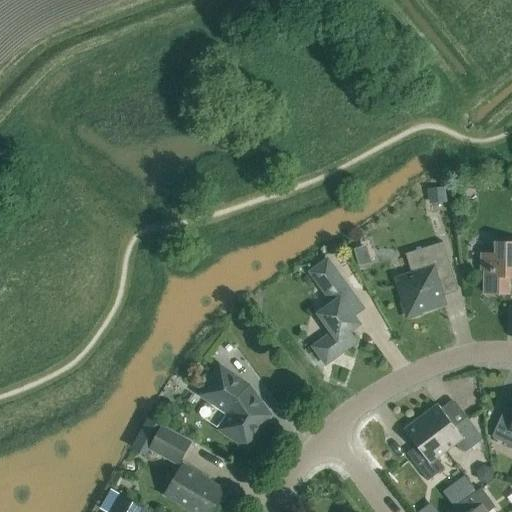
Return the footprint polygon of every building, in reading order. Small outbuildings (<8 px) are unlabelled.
[(444,189),(426,190),(428,202),(445,200),(444,189)] [(453,275),(443,243),(405,254),(411,272),(412,272),(413,275),(397,280),(404,303),(404,308),(404,309),(406,313),(407,314),(411,316),(412,316),(416,316),(418,315),(421,312),(445,305),(437,280),(453,275)] [(511,243),(496,243),(495,255),(482,255),(481,270),(485,270),(484,294),(509,294),(509,278),(511,278),(511,243)] [(353,318),(355,316),(363,310),(350,292),(328,261),(311,273),(334,304),(319,315),(333,334),(314,348),(326,364),(355,343),(348,332),(353,329),(351,326),(356,322),(353,318)] [(248,449),(267,420),(266,419),(267,416),(262,407),(263,406),(249,386),(220,367),(201,396),(230,415),(220,430),(248,449)] [(454,427),(438,405),(421,418),(446,452),(456,445),(462,453),(466,453),(481,441),(482,437),(467,418),(454,427)] [(511,415),(503,412),(492,438),(511,447),(511,415)] [(437,459),(446,452),(421,418),(404,431),(421,453),(411,460),(428,482),(445,469),(437,459)] [(151,449),(179,464),(191,443),(162,427),(151,449)] [(221,462),(226,453),(204,440),(199,449),(221,462)] [(194,511),(210,511),(223,491),(199,477),(200,475),(184,465),(166,495),(194,511)] [(486,483),(492,478),(491,470),(483,467),(477,472),(478,480),(486,483)] [(463,475),(455,481),(466,495),(473,489),(463,475)] [(489,511),(495,508),(481,489),(456,507),(459,511),(489,511)] [(143,511),(144,510),(121,497),(112,511),(143,511)]
